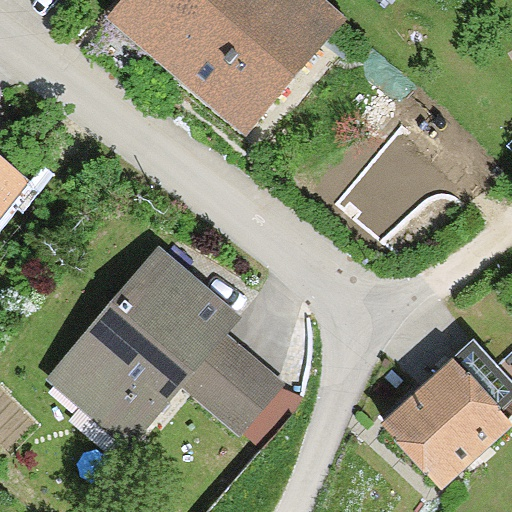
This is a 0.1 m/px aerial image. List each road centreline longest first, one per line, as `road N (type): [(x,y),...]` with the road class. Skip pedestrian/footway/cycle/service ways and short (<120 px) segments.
road 1 (residential): [(0,35),(368,322)]
road 2 (track): [(298,511),(368,322),(511,239)]
